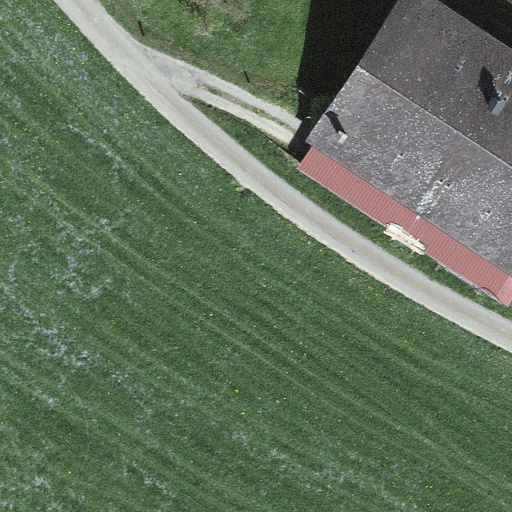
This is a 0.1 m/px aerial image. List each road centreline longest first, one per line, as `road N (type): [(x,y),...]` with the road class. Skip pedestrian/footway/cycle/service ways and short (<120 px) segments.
road 1 (unclassified): [(73,0),(166,99),(271,189),(371,260),(511,338)]
road 2 (track): [(120,50),(260,115),(511,277)]
